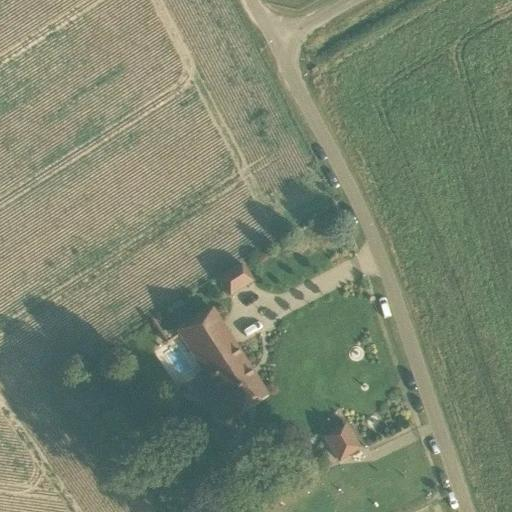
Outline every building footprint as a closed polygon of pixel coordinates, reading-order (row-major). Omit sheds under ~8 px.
[(218,280),(229,297),(253,282),(242,265),(218,280)] [(231,419),(250,407),(267,396),(211,308),(175,331),(216,395),(210,398),(208,406),(216,419),(225,421),(230,418),(231,419)] [(174,340),(154,351),(166,371),(186,360),(174,340)] [(345,426),(324,439),(339,462),(360,449),(345,426)] [(163,489),(173,504),(188,495),(178,479),(163,489)]
